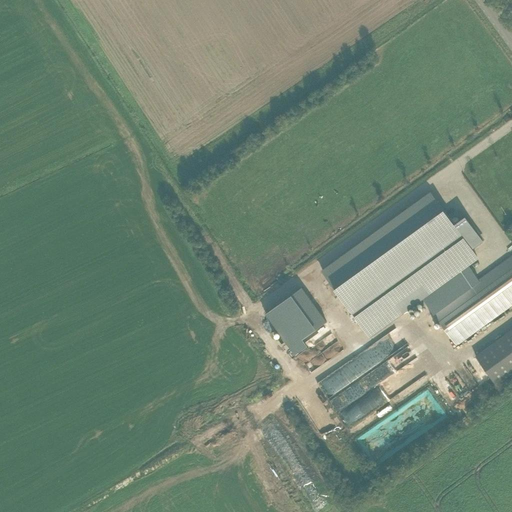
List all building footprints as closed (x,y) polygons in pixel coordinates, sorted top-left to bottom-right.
[(422,296),(433,312),(479,279),(467,263),(477,256),(472,249),(483,240),(466,216),(454,224),(432,193),(323,270),(368,334),(422,296)] [(432,313),(455,343),(511,303),(511,255),(479,279),(433,312),(432,313)] [(301,287),(265,313),(295,355),(307,347),(302,339),(326,321),(301,287)] [(511,330),(476,357),(496,384),(511,372),(511,330)] [(409,362),(407,350),(389,353),(391,365),(409,362)] [(237,370),(233,360),(224,365),(229,374),(237,370)] [(332,393),(341,387),(336,380),(348,371),(343,364),(322,379),(332,393)] [(399,375),(406,385),(422,374),(415,365),(399,375)] [(354,481),(363,475),(352,461),(349,464),(346,460),(341,464),(354,481)] [(290,472),(310,510),(322,504),(302,466),(290,472)]
